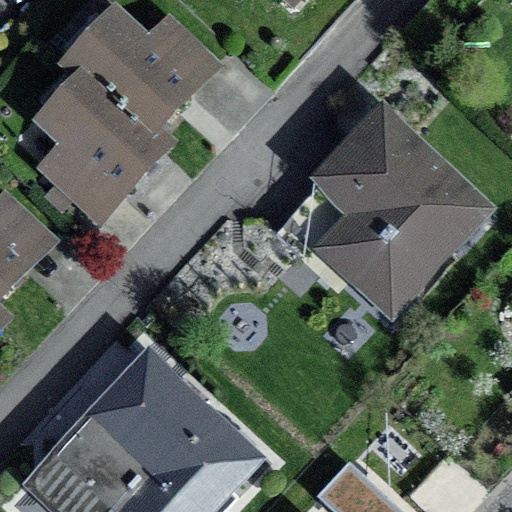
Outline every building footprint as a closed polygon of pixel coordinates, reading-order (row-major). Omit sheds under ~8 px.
[(71,68),(163,153),(164,152),(150,138),(190,95),(112,24),(71,68)] [(163,153),(71,68),(70,69),(85,82),(45,125),(122,197),(163,153)] [(383,121),(322,187),(381,242),(350,276),(391,314),(483,215),(383,121)] [(0,298),(26,271),(0,247),(0,298)] [(212,511),(258,463),(148,362),(59,463),(111,511),(212,511)]
